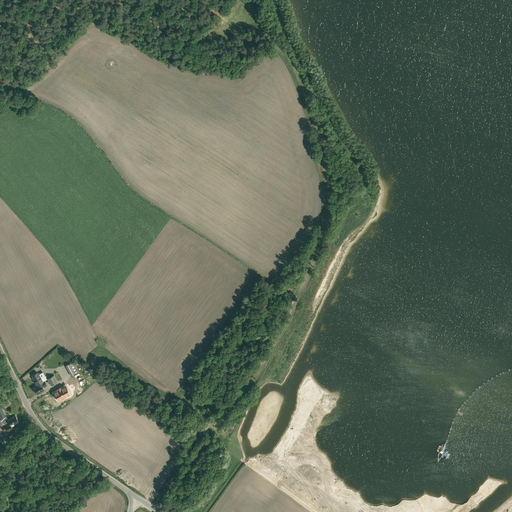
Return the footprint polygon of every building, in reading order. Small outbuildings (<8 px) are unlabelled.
[(65,366),(71,376),(79,372),(73,361),(65,366)] [(39,374),(38,375),(37,372),(32,375),(33,377),(32,378),(36,385),(35,385),(36,387),(34,388),(37,394),(44,390),(43,387),(47,385),(44,380),(43,381),(39,374)] [(54,375),(47,379),(51,386),(58,382),(54,375)] [(65,386),(54,392),(55,395),(56,397),(58,400),(69,394),(65,386)] [(1,404),(4,408),(10,404),(7,400),(1,404)] [(7,429),(9,432),(13,430),(12,427),(16,424),(15,423),(18,421),(15,416),(8,420),(6,416),(5,416),(2,418),(5,424),(1,426),(4,431),(7,429)]
